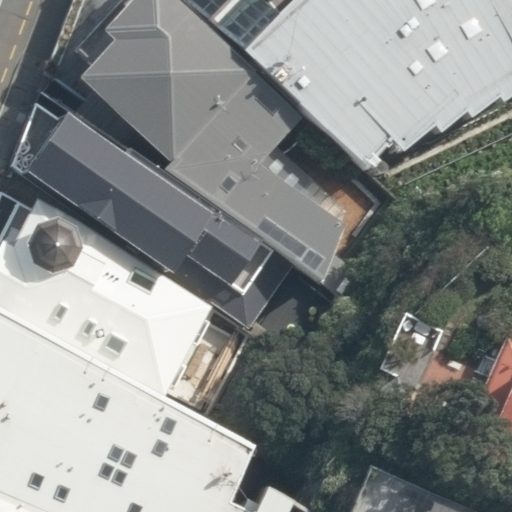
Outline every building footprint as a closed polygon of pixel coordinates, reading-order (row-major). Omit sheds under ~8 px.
[(79,0),(49,82),(65,95),(75,82),(139,0),(79,0)] [(159,171),(318,286),(352,238),(242,158),(256,142),(262,146),(286,121),(282,116),(288,108),(166,0),(146,0),(76,82),(164,164),(159,171)] [(511,0),(176,0),(358,164),(379,143),(391,150),(424,126),(432,133),(457,112),(462,117),(491,95),(495,101),(511,90),(511,0)] [(12,169),(243,328),(280,272),(198,217),(203,209),(42,88),(12,169)] [(103,358),(143,379),(153,360),(140,353),(144,344),(120,331),(151,272),(0,189),(0,227),(4,230),(0,236),(0,308),(101,362),(103,358)] [(0,508),(8,511),(275,511),(286,487),(249,469),(245,478),(234,481),(223,501),(213,496),(235,436),(0,311),(0,508)] [(511,344),(499,339),(452,443),(511,470),(511,344)] [(379,412),(400,423),(420,408),(417,384),(395,376),(377,389),(379,412)]
